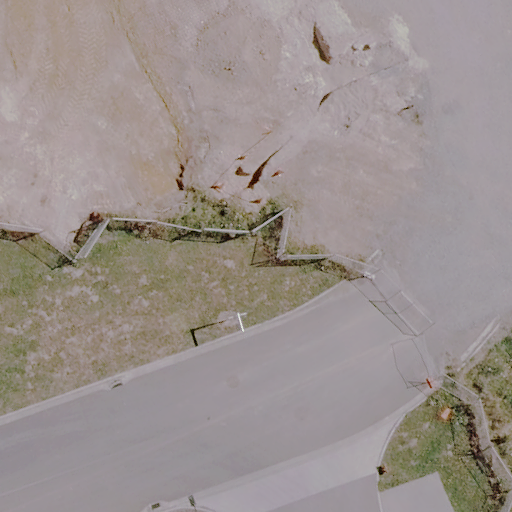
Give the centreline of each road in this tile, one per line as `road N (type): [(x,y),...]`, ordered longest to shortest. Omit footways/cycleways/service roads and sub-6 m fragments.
road 1 (unknown): [(511,261),(400,0)]
road 2 (residential): [(0,479),(263,384)]
road 3 (residential): [(263,384),(433,308)]
road 4 (residential): [(263,384),(321,511)]
